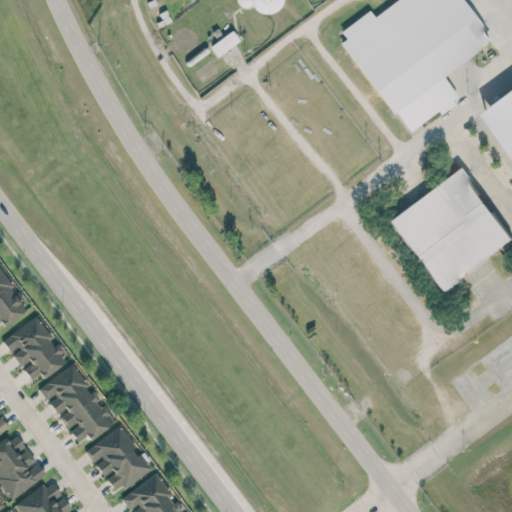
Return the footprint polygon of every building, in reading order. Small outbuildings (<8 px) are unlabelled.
[(233,0),(234,13),(262,11),(260,0),(233,0)] [(490,42),(461,0),(395,0),(373,16),(369,11),(340,31),(345,39),(341,42),(405,134),(438,110),(439,112),(458,99),(441,75),(490,42)] [(239,42),(233,31),(209,45),(215,56),(239,42)] [(511,88),(484,108),(511,150),(511,88)] [(438,291),(511,241),(461,168),(387,218),(438,291)] [(0,322),(3,326),(25,311),(9,288),(12,287),(0,268),(0,322)] [(1,340),(10,353),(20,368),(21,367),(30,381),(39,374),(42,378),(65,363),(59,354),(62,352),(56,343),(54,344),(35,316),(1,340)] [(115,422),(102,405),(72,363),(37,388),(47,401),(57,415),(68,429),(77,442),(86,436),(89,440),(115,422)] [(0,433),(8,428),(0,415),(0,433)] [(150,469),(134,448),(135,448),(119,425),(84,450),(93,463),(94,463),(104,477),(115,493),(150,469)] [(0,484),(11,500),(45,475),(35,461),(26,448),(25,448),(15,435),(7,440),(5,437),(0,439),(0,484)] [(120,498),(129,511),(130,511),(131,511),(180,511),(155,474),(120,498)] [(16,504),(22,511),(72,511),(71,510),(72,510),(62,496),(61,496),(50,480),(16,504)]
